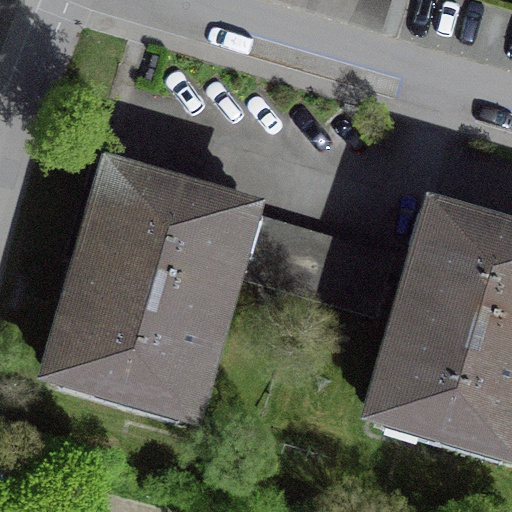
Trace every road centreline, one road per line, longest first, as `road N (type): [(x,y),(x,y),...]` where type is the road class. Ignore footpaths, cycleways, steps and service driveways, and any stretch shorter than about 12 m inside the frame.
road 1 (residential): [(160,0),(511,99)]
road 2 (residential): [(68,0),(20,114),(0,201)]
